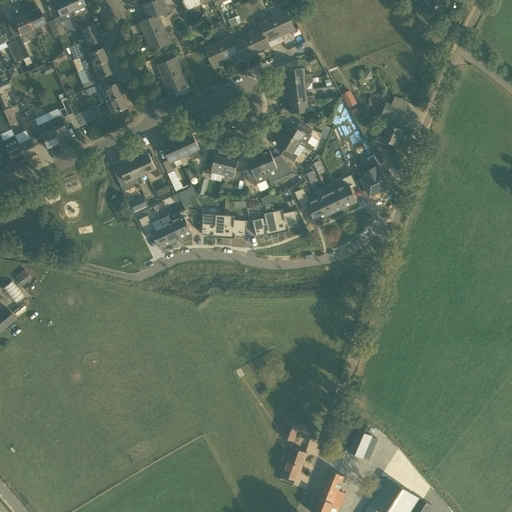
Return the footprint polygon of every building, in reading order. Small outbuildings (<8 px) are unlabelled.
[(72,10),(67,0),(55,0),(53,1),(60,16),(72,10)] [(82,0),(67,0),(72,10),(75,16),(86,11),(84,5),(82,0)] [(155,0),(143,5),(149,19),(159,15),(168,11),(163,0),(155,0)] [(201,4),(199,0),(182,0),(187,10),(201,4)] [(38,8),(26,14),(33,29),(36,35),(42,33),(39,26),(45,23),(38,8)] [(272,17),(281,36),(295,29),(286,10),(272,17)] [(198,11),(190,14),(193,22),(201,19),(198,11)] [(26,14),(14,20),(15,22),(20,34),(22,38),(24,41),(36,35),(33,29),(26,14)] [(139,23),(145,37),(165,29),(159,15),(149,19),(139,23)] [(281,36),(272,17),(258,23),(261,29),(260,29),(266,43),(281,36)] [(52,19),(47,22),(50,29),(55,38),(60,36),(56,27),(53,19),(52,19)] [(221,20),(215,23),(218,29),(224,26),(221,20)] [(15,22),(7,25),(15,41),(23,59),(29,57),(21,38),(22,38),(20,34),(15,22)] [(56,27),(60,36),(66,33),(61,24),(56,27)] [(84,28),(81,29),(86,40),(88,45),(100,40),(93,24),(84,28)] [(74,34),(81,32),(79,25),(72,28),(74,34)] [(165,29),(145,37),(151,51),(170,43),(165,29)] [(269,48),(266,43),(260,29),(247,35),(256,54),(269,48)] [(218,42),(227,61),(240,55),(234,41),(235,41),(232,35),(218,42)] [(256,54),(247,35),(235,41),(234,41),(240,55),(243,60),(256,54)] [(75,45),(68,47),(69,48),(71,53),(74,60),(79,58),(81,57),(86,55),(82,47),(88,45),(86,40),(78,43),(75,45)] [(15,41),(6,45),(12,57),(15,63),(23,59),(15,41)] [(218,42),(209,46),(205,48),(214,67),(227,61),(218,42)] [(65,47),(58,50),(60,56),(67,53),(65,47)] [(81,57),(79,58),(80,61),(83,70),(84,70),(86,69),(108,60),(103,47),(99,49),(87,54),(87,55),(86,55),(81,57)] [(399,49),(377,57),(381,69),(389,66),(391,72),(402,67),(400,62),(404,60),(399,49)] [(316,56),(309,59),(311,65),(318,62),(316,56)] [(157,66),(163,79),(182,71),(177,57),(157,66)] [(89,81),(82,84),(85,90),(96,85),(94,79),(97,78),(105,75),(113,72),(108,60),(86,69),(84,70),(85,71),(89,81)] [(51,65),(43,68),(45,75),(53,71),(51,65)] [(304,68),(287,70),(288,80),(312,78),(311,73),(304,74),(304,68)] [(182,71),(163,79),(168,93),(176,90),(178,96),(190,91),(182,71)] [(312,78),(288,80),(289,91),(306,89),(305,84),(313,83),(312,78)] [(9,80),(0,83),(0,90),(11,86),(9,80)] [(109,86),(101,89),(106,101),(122,95),(122,94),(117,83),(117,82),(109,86)] [(96,85),(85,90),(87,95),(90,94),(94,93),(98,91),(98,90),(96,85)] [(71,86),(64,89),(67,96),(74,93),(71,86)] [(306,89),(289,91),(290,102),(307,100),(314,100),(314,95),(314,94),(307,95),(306,89)] [(122,95),(106,101),(111,113),(112,113),(127,107),(127,106),(126,106),(122,95)] [(64,99),(61,100),(64,108),(70,121),(74,129),(79,127),(74,115),(70,106),(66,98),(64,99)] [(307,100),(290,102),(291,113),(309,111),(308,106),(315,105),(315,102),(314,100),(307,100)] [(376,140),(376,141),(388,146),(389,145),(388,145),(389,142),(397,145),(402,130),(396,128),(399,120),(400,121),(405,110),(386,102),(382,113),(376,128),(381,130),(377,141),(376,140)] [(77,113),(74,115),(79,127),(85,124),(96,119),(92,110),(91,107),(77,113)] [(25,113),(24,113),(28,121),(29,121),(34,133),(39,130),(41,133),(44,141),(47,148),(48,148),(59,143),(59,142),(49,120),(37,126),(30,110),(25,113)] [(71,137),(65,124),(61,115),(49,120),(59,142),(70,137),(70,138),(71,137)] [(28,121),(23,124),(26,130),(28,135),(29,135),(34,133),(29,121),(28,121)] [(284,128),(280,133),(298,145),(299,143),(309,149),(312,145),(308,143),(311,136),(309,135),(312,130),(300,122),(296,128),(290,123),(286,129),(284,128)] [(328,133),(330,127),(324,125),(322,131),(328,133)] [(192,133),(182,137),(192,159),(196,158),(203,155),(200,148),(192,133)] [(298,145),(280,133),(278,137),(281,138),(278,144),(284,148),(281,154),(294,161),(297,155),(293,153),(298,145)] [(0,134),(0,148),(5,146),(6,149),(11,159),(13,164),(13,163),(24,158),(25,159),(25,158),(17,143),(14,136),(3,141),(0,134)] [(30,138),(29,137),(17,143),(25,158),(36,153),(37,153),(33,146),(30,138)] [(182,137),(172,142),(180,157),(186,155),(189,161),(192,159),(182,137)] [(172,142),(162,146),(169,160),(173,169),(177,167),(174,160),(180,157),(172,142)] [(263,151),(258,153),(269,179),(270,182),(282,178),(279,172),(284,170),(291,167),(281,155),(273,158),(270,151),(264,153),(263,151)] [(165,172),(160,163),(155,166),(149,153),(139,157),(146,173),(152,170),(155,177),(165,172)] [(251,184),(257,181),(258,184),(269,179),(258,153),(253,155),(254,157),(248,160),(251,167),(245,170),(251,184)] [(213,165),(209,164),(207,171),(223,175),(227,158),(215,155),(213,165)] [(357,181),(356,181),(360,189),(361,189),(359,187),(364,184),(369,194),(373,192),(373,191),(376,190),(377,192),(388,187),(380,170),(377,171),(375,166),(379,165),(380,165),(374,155),(368,158),(368,159),(370,158),(371,161),(363,165),(368,176),(362,179),(357,181)] [(146,173),(139,157),(129,162),(139,184),(143,182),(140,176),(146,173)] [(238,161),(227,158),(223,175),(238,179),(240,171),(236,170),(238,161)] [(139,184),(129,162),(119,167),(123,175),(118,177),(114,169),(113,169),(124,191),(139,184)] [(174,171),(168,173),(173,185),(176,191),(183,187),(181,182),(179,183),(174,171)] [(345,185),(338,189),(346,207),(357,201),(351,188),(356,185),(351,174),(342,179),(345,185)] [(201,178),(198,193),(204,194),(207,179),(201,178)] [(172,190),(170,184),(164,187),(166,193),(172,190)] [(303,188),(294,192),(303,211),(309,208),(313,218),(315,221),(326,216),(318,198),(310,202),(303,188)] [(338,189),(328,194),(336,211),(346,207),(338,189)] [(328,194),(318,198),(326,216),(336,211),(328,194)] [(249,199),(249,207),(257,207),(257,199),(250,199),(249,199)] [(180,217),(172,221),(181,238),(192,233),(186,219),(189,218),(185,209),(178,213),(180,217)] [(282,209),(273,211),(278,233),(284,232),(283,230),(289,229),(299,227),(295,210),(283,213),(282,209)] [(265,217),(253,220),(256,236),(267,234),(272,233),(272,235),(278,233),(273,211),(264,213),(265,217)] [(203,214),(202,234),(212,235),(218,235),(218,237),(223,237),(225,215),(215,214),(203,214)] [(148,215),(139,219),(141,223),(148,238),(153,235),(160,248),(171,243),(162,225),(155,229),(150,219),(148,215)] [(225,215),(223,237),(229,238),(230,236),(235,236),(245,237),(246,220),(234,220),(234,215),(225,215)] [(172,221),(162,225),(171,243),(181,238),(172,221)] [(22,286),(32,278),(24,269),(15,277),(22,286)] [(12,281),(3,289),(16,304),(25,296),(12,281)] [(0,332),(17,319),(7,307),(0,312),(0,332)] [(288,422),(282,437),(294,441),(299,426),(288,422)] [(357,429),(348,451),(363,458),(372,436),(357,429)] [(307,453),(306,452),(291,447),(281,475),(297,481),(307,453)] [(318,497),(311,511),(329,511),(332,507),(338,510),(345,493),(339,490),(344,476),(329,469),(318,497)] [(369,505),(364,511),(408,511),(418,497),(386,477),(369,505)] [(409,511),(430,511),(434,507),(419,497),(409,511)]
